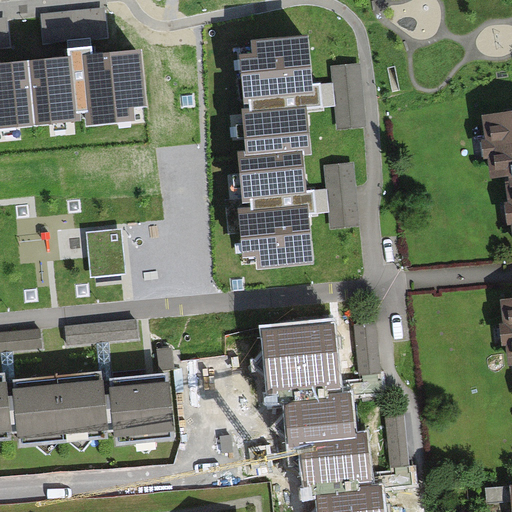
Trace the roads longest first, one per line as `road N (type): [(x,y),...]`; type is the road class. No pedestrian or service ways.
road 1 (residential): [(0,322),(379,281)]
road 2 (unknown): [(379,281),(386,373),(408,406),(417,474)]
